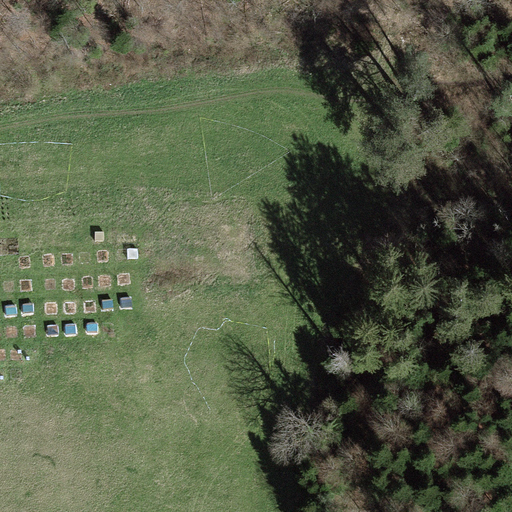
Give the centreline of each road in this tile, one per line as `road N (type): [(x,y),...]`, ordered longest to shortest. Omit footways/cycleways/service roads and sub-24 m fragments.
road 1 (track): [(0,126),(273,92),(314,117),(330,231)]
road 2 (track): [(289,511),(272,401),(330,231)]
road 3 (track): [(330,231),(511,207)]
